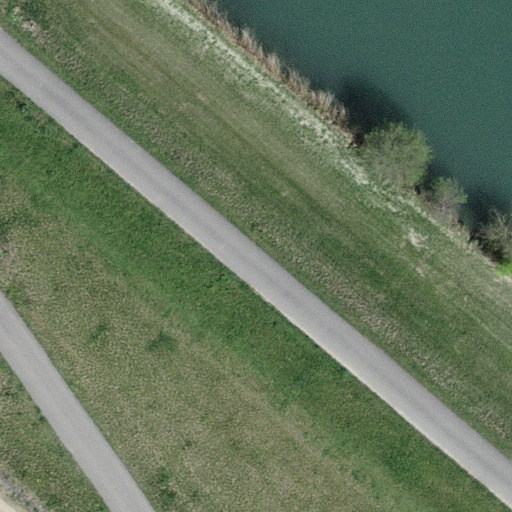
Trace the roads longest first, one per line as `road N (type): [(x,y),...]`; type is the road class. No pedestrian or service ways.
road 1 (unclassified): [(511,477),(0,48)]
road 2 (track): [(0,325),(132,511)]
